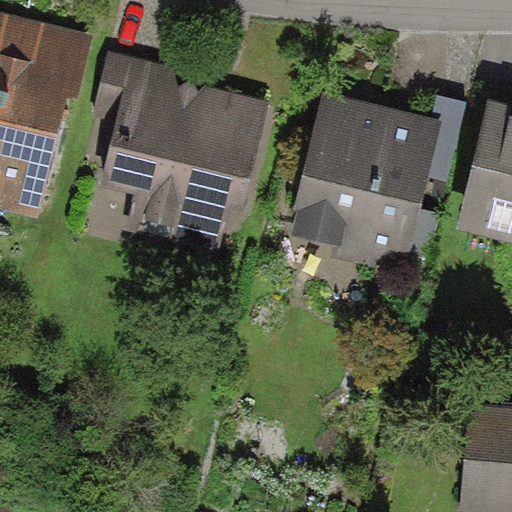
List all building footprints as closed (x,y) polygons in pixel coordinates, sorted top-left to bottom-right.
[(84,38),(16,23),(7,63),(4,73),(64,87),(72,89),(84,38)] [(155,90),(161,66),(107,53),(105,60),(93,110),(123,117),(148,123),(155,90)] [(7,63),(0,61),(0,181),(40,190),(64,87),(4,73),(7,63)] [(123,117),(107,183),(141,191),(135,214),(226,236),(245,160),(256,162),(267,117),(206,102),(194,80),(167,97),(155,90),(148,123),(123,117)] [(451,176),(470,99),(442,92),(432,132),(422,169),(451,176)] [(511,109),(496,105),(466,221),(511,233),(511,109)] [(432,132),(330,106),(300,227),(402,253),(422,169),(432,132)] [(511,409),(478,406),(468,507),(511,511),(511,409)]
